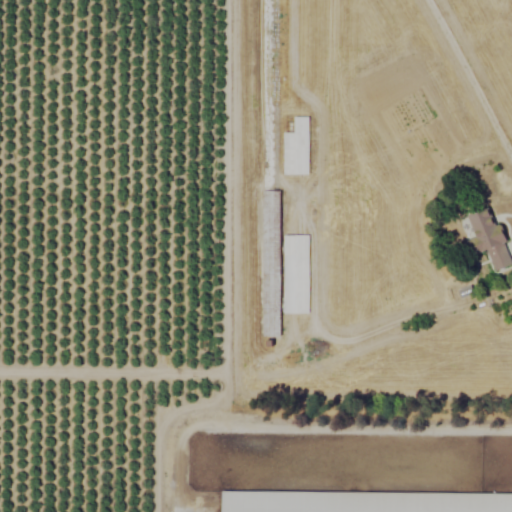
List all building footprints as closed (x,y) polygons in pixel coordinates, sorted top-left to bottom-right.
[(309,174),(309,116),(296,116),(296,133),(285,133),(285,174),(309,174)] [(262,336),(281,336),(281,190),(263,190),(262,336)] [(470,216),(477,237),(471,239),(476,255),(488,251),(495,272),(511,265),(511,256),(496,208),(470,216)] [(309,313),(309,235),(285,235),(285,313),(309,313)] [(511,511),(511,492),(225,491),(224,511),(511,511)]
